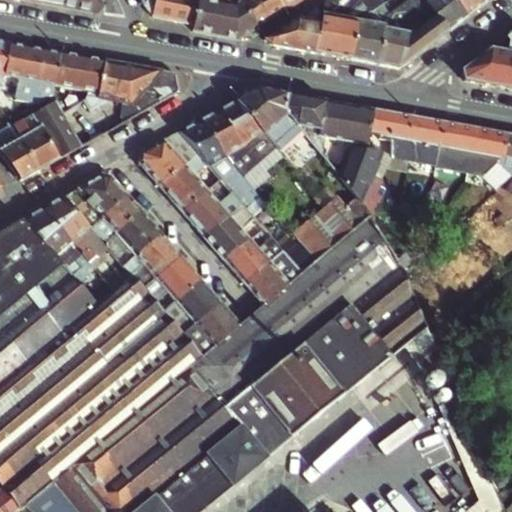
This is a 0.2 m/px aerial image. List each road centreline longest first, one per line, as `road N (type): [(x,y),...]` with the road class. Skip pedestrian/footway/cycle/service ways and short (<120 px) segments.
road 1 (residential): [(0,213),(178,117),(206,96),(225,64)]
road 2 (residential): [(240,511),(386,392)]
road 3 (tertiary): [(225,64),(397,97)]
road 4 (residential): [(397,97),(511,10)]
road 5 (tertiary): [(0,23),(139,49)]
